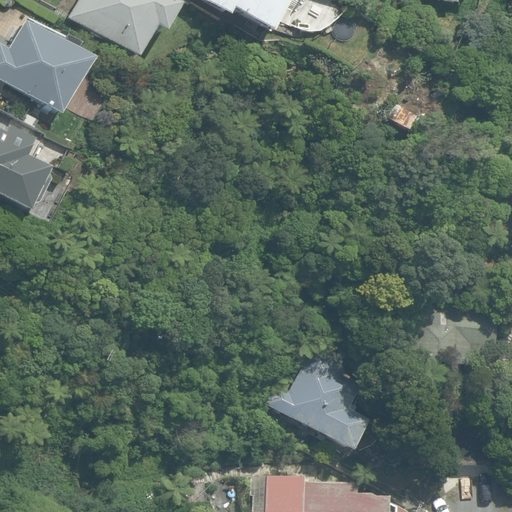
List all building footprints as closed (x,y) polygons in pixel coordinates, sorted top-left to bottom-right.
[(75,0),(64,20),(131,59),(149,28),(158,33),(174,7),(162,0),(75,0)] [(227,10),(265,33),(273,19),(288,28),(299,10),(284,1),(284,0),(195,0),(223,16),(227,10)] [(0,83),(54,116),(86,61),(70,52),(73,47),(60,39),(57,44),(20,23),(4,51),(0,48),(0,83)] [(306,58),(318,67),(326,57),(314,47),(306,58)] [(382,118),(402,130),(411,116),(391,103),(382,118)] [(0,199),(24,212),(46,169),(23,158),(32,140),(5,126),(1,134),(0,133),(0,199)] [(395,361),(461,367),(462,361),(469,362),(469,357),(487,359),(491,314),(400,306),(395,361)] [(270,408),(343,453),(362,422),(342,409),(356,385),(343,377),(333,360),(308,347),(270,408)] [(453,421),(454,464),(494,464),(493,422),(453,421)] [(404,437),(407,469),(428,467),(428,454),(421,436),(404,437)] [(376,511),(378,496),(345,494),(346,485),(297,482),(297,478),(260,476),(259,493),(252,493),(251,511),(376,511)]
